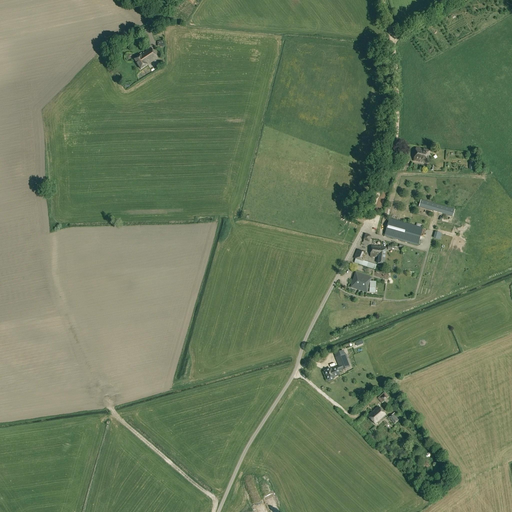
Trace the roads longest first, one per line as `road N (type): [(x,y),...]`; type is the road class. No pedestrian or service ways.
road 1 (unclassified): [(218,511),(367,219)]
road 2 (track): [(367,219),(395,145),(393,40)]
road 3 (track): [(106,394),(115,413),(216,501),(212,511)]
